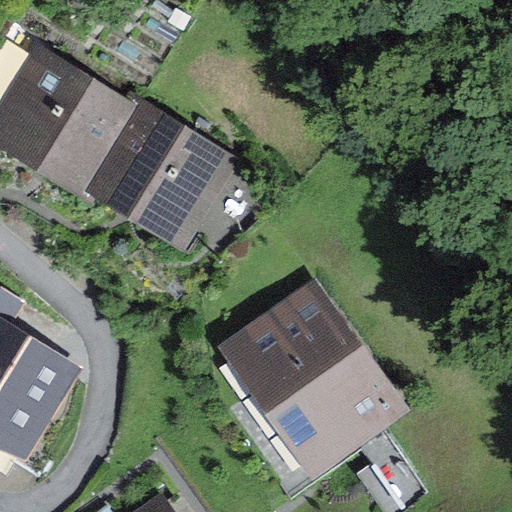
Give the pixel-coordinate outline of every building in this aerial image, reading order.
[(86,194),(139,107),(36,45),(0,105),(0,153),(81,202),(86,194)] [(245,158),(144,98),(139,107),(86,194),(187,255),(245,158)] [(312,479),(411,409),(318,278),(219,348),(312,479)] [(9,325),(23,303),(0,287),(0,445),(26,461),(83,371),(9,325)] [(139,511),(176,511),(163,495),(139,511)]
